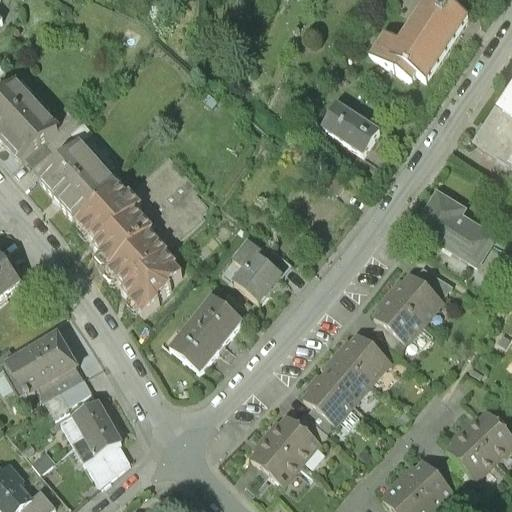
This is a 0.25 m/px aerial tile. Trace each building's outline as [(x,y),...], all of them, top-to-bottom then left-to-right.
[(10,6),(0,14),(0,30),(17,15),(10,6)] [(387,53),(372,76),(415,104),(419,97),(428,103),(470,38),(433,15),(402,63),(387,53)] [(0,125),(0,158),(26,187),(29,185),(47,169),(62,155),(19,108),(4,121),(0,125)] [(511,112),(501,129),(511,136),(511,184),(511,186),(511,112)] [(474,162),(511,186),(511,184),(511,136),(501,129),(497,126),(474,162)] [(382,154),(340,127),(325,151),(366,178),(382,154)] [(45,202),(83,169),(74,160),(55,177),(37,194),(45,202)] [(45,202),(42,205),(79,247),(121,210),(83,168),(83,169),(45,202)] [(29,185),(37,194),(55,177),(47,169),(29,185)] [(161,190),(171,181),(161,170),(151,179),(161,190)] [(161,190),(130,218),(131,220),(133,218),(145,231),(140,235),(157,254),(154,257),(170,275),(208,241),(205,238),(213,231),(198,216),(202,212),(173,179),(171,181),(161,190)] [(319,198),(340,217),(348,206),(328,188),(319,198)] [(122,209),(121,210),(79,247),(91,259),(99,269),(96,271),(113,290),(110,293),(127,312),(124,315),(148,341),(163,327),(161,325),(175,312),(173,310),(186,299),(178,290),(179,288),(170,277),(171,276),(170,275),(154,257),(157,254),(140,235),(145,231),(133,218),(131,220),(130,218),(122,209)] [(465,231),(439,216),(418,250),(479,288),(496,260),(461,238),(465,231)] [(249,294),(238,308),(262,327),(284,299),(284,298),(262,280),(264,277),(253,268),(238,286),(249,294)] [(262,280),(284,298),(284,299),(285,300),(295,288),(271,269),(264,277),(262,280)] [(0,328),(25,310),(0,276),(0,328)] [(426,290),(417,301),(444,323),(456,309),(426,290)] [(392,317),(428,347),(446,325),(444,323),(417,301),(413,298),(403,310),(400,307),(392,317)] [(387,329),(377,341),(382,345),(403,363),(409,368),(428,347),(392,317),(384,326),(387,329)] [(216,322),(173,375),(203,399),(246,346),(216,322)] [(403,363),(382,345),(374,354),(393,370),(395,373),(403,363)] [(393,370),(374,354),(366,364),(385,379),(393,370)] [(339,378),(375,408),(393,387),(385,379),(366,364),(361,359),(351,371),(347,368),(339,378)] [(12,390),(14,393),(32,425),(40,420),(39,419),(50,412),(80,395),(81,394),(62,361),(19,386),(12,390)] [(12,390),(19,386),(13,376),(0,385),(0,401),(14,393),(12,390)] [(357,429),(375,408),(339,378),(331,387),(335,390),(325,402),(357,429)] [(474,390),(472,394),(482,401),(485,396),(474,390)] [(86,405),(80,395),(50,412),(52,416),(42,421),(46,428),(48,427),(63,418),(86,405)] [(357,429),(325,402),(321,399),(314,408),(317,411),(306,423),(339,451),(357,429)] [(87,404),(86,405),(63,418),(71,433),(96,418),(87,404)] [(63,418),(48,427),(57,441),(71,433),(63,418)] [(113,448),(102,429),(65,450),(77,469),(78,467),(113,448)] [(467,452),(499,486),(511,474),(511,459),(491,436),(479,447),(476,443),(467,452)] [(301,450),(291,441),(281,453),(277,451),(269,460),(305,490),(323,469),(301,450)] [(309,441),(301,450),(323,469),(331,460),(309,441)] [(78,467),(77,469),(89,490),(101,483),(123,471),(125,469),(113,448),(78,467)] [(461,464),(449,475),(455,480),(474,501),(479,506),(499,486),(467,452),(458,461),(461,464)] [(286,511),(305,490),(269,460),(261,469),(265,472),(254,484),(264,492),(273,500),(286,511)] [(123,471),(101,483),(107,494),(129,482),(123,471)] [(46,502),(59,490),(49,477),(36,488),(46,502)] [(474,501),(455,480),(446,488),(465,509),(474,501)] [(403,502),(412,511),(452,511),(437,496),(427,486),(416,497),(413,493),(403,502)] [(461,511),(465,509),(446,488),(437,496),(452,511),(461,511)] [(59,490),(46,502),(53,509),(66,498),(59,490)] [(23,511),(28,509),(14,492),(0,503),(0,511),(23,511)] [(263,511),(273,500),(264,492),(248,511),(263,511)] [(412,511),(403,502),(394,510),(395,511),(412,511)]
